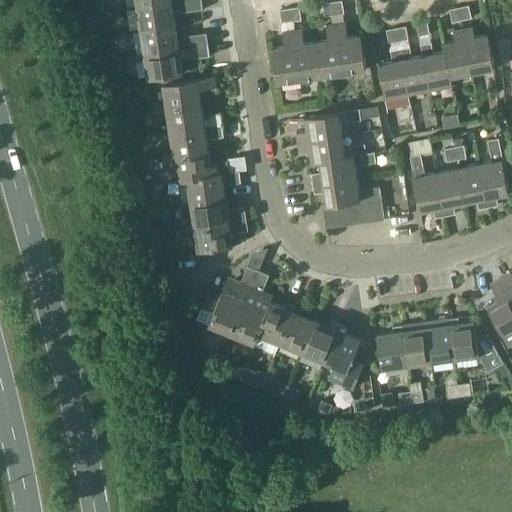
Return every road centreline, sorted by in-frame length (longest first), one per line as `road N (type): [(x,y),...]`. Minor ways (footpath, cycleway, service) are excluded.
road 1 (residential): [(138,511),(115,268),(91,156),(30,0)]
road 2 (residential): [(511,235),(421,264),(356,269),(315,261),(278,228),(268,200),(244,8)]
road 3 (primary): [(99,511),(0,130)]
